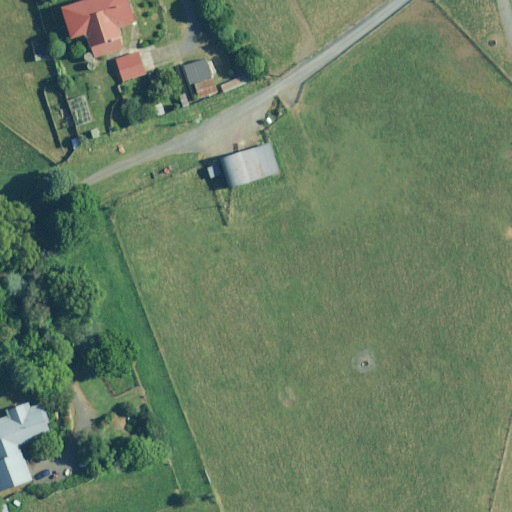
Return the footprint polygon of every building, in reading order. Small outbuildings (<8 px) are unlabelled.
[(135,22),(128,0),(82,0),(62,6),(72,37),(87,33),(95,56),(124,47),(118,27),(135,22)] [(159,70),(152,48),(117,58),(124,81),(159,70)] [(217,90),(206,58),(185,66),(191,84),(195,82),(200,96),(217,90)] [(279,172),(270,143),(221,159),(230,187),(279,172)] [(222,174),(219,163),(209,166),(211,177),(222,174)] [(54,432),(42,402),(31,406),(29,401),(8,409),(10,415),(0,418),(0,490),(32,479),(19,445),(54,432)] [(0,511),(9,511),(6,502),(0,503),(0,511)]
